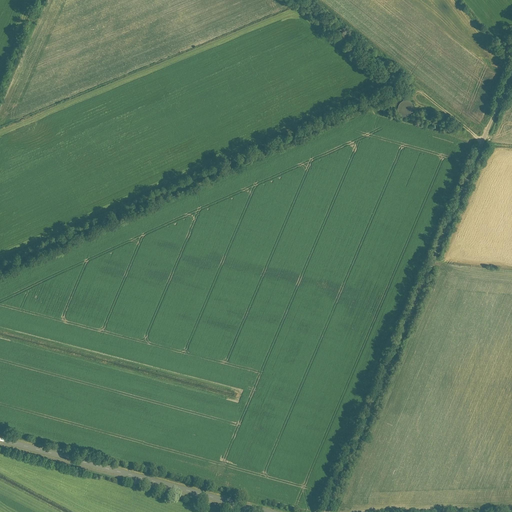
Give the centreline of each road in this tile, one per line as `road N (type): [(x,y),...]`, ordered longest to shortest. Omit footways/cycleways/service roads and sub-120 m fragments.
road 1 (unclassified): [(324,511),(511,70)]
road 2 (secondary): [(0,438),(282,511)]
